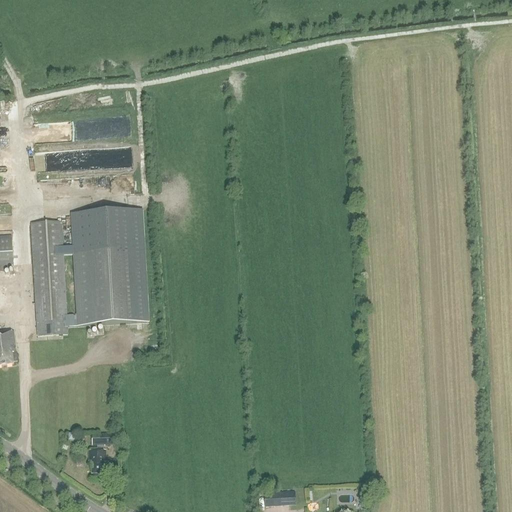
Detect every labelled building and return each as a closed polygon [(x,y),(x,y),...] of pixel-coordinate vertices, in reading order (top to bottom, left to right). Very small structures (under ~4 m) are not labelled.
[(78,318),(67,319),(61,223),(32,225),(31,225),(37,337),(68,336),(67,328),(110,326),(147,324),(143,248),(141,211),(72,215),(78,318)] [(0,272),(4,272),(4,265),(13,265),(11,237),(0,237),(0,272)] [(0,367),(13,366),(13,364),(17,364),(13,331),(5,332),(5,331),(0,331),(0,367)] [(97,452),(89,452),(89,464),(91,464),(91,476),(104,476),(104,463),(106,463),(106,452),(104,452),(104,447),(111,447),(111,435),(96,436),(96,447),(97,447),(97,452)] [(276,506),(295,505),(295,494),(276,495),(276,506)]
